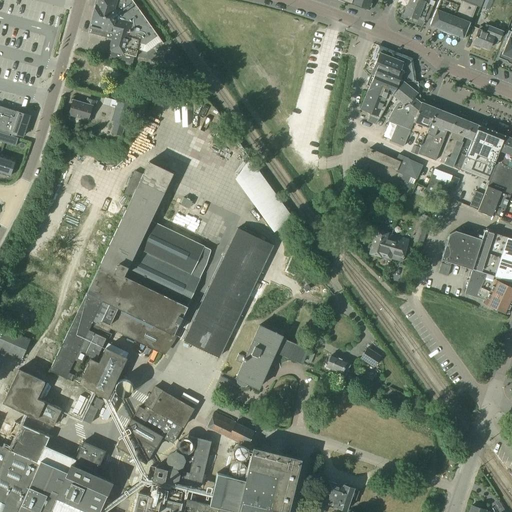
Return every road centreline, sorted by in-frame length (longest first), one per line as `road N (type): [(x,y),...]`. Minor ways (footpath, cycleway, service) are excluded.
road 1 (residential): [(19,198),(79,0)]
road 2 (unknown): [(459,491),(313,437)]
road 3 (tertiary): [(511,94),(377,32)]
road 4 (residential): [(491,398),(474,388),(411,300)]
